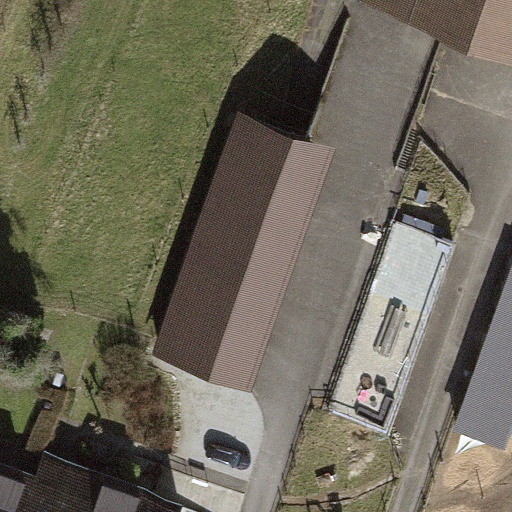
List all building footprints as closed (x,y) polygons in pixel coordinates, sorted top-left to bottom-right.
[(511,0),(358,0),(358,2),(511,52),(511,0)] [(334,150),(238,119),(159,365),(255,396),(334,150)] [(462,245),(395,220),(324,408),(390,433),(462,245)] [(505,449),(511,430),(511,265),(453,430),(505,449)] [(58,459),(0,438),(0,511),(187,511),(190,505),(58,459)]
